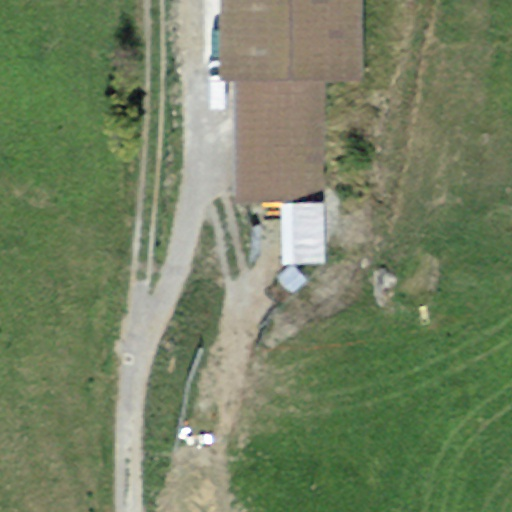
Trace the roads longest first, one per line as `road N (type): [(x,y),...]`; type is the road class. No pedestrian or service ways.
road 1 (track): [(133,511),(127,369),(201,174),(197,0)]
road 2 (track): [(150,0),(127,369)]
